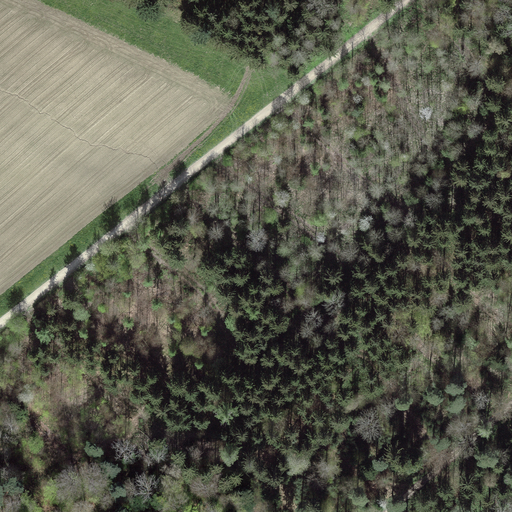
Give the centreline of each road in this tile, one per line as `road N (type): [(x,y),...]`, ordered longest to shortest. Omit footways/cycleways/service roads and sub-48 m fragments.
road 1 (unclassified): [(0,318),(406,0)]
road 2 (track): [(386,511),(511,402)]
